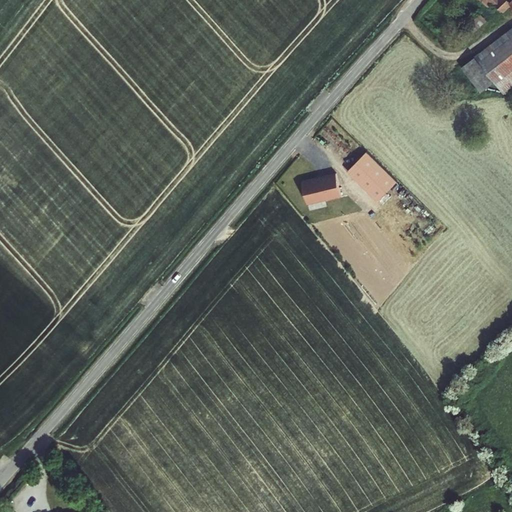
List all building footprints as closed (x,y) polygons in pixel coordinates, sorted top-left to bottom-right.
[(511,2),(509,0),(504,0),(502,3),(498,0),(476,0),(498,22),(511,9),(511,2)] [(511,23),(474,51),(493,78),(500,88),(511,78),(511,23)] [(474,51),(457,64),(476,91),(493,78),(474,51)] [(350,170),(382,200),(401,180),(370,150),(350,170)] [(307,179),(312,203),(347,195),(341,171),(307,179)]
